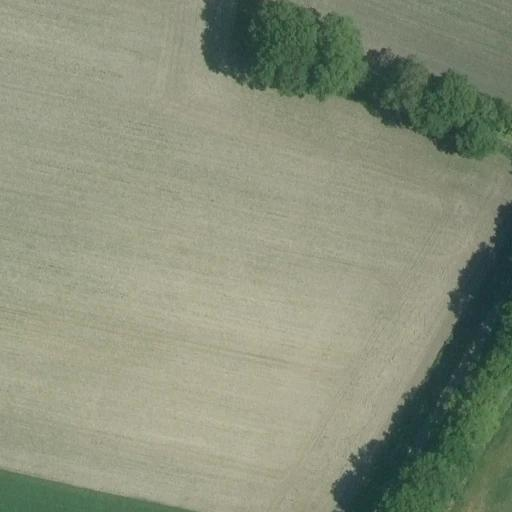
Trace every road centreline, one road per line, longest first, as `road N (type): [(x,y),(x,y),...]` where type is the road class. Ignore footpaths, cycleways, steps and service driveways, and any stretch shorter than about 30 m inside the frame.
road 1 (track): [(511,142),(274,56),(252,35),(248,0)]
road 2 (unclassified): [(382,511),(511,285)]
